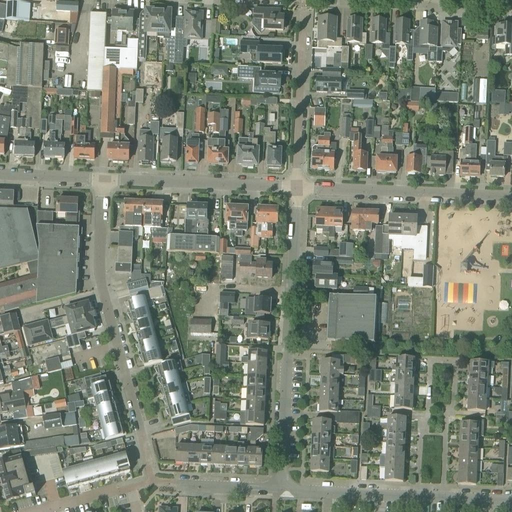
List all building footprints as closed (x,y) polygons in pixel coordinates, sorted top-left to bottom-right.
[(30,4),(7,2),(6,6),(0,4),(0,20),(29,22),(30,10),(30,4)] [(39,10),(38,22),(44,23),(76,25),(78,13),(78,5),(78,4),(56,3),(56,11),(45,11),(39,10)] [(111,32),(122,33),(123,9),(122,9),(117,11),(117,12),(112,12),(111,32)] [(123,9),(122,33),(132,33),(133,13),(128,13),(129,12),(123,9)] [(147,33),(157,33),(158,33),(159,9),(156,9),(154,9),(152,10),(150,11),(146,10),(146,17),(139,17),(138,41),(137,60),(146,60),(147,33)] [(161,9),(159,9),(158,33),(157,33),(157,38),(163,38),(163,40),(169,40),(170,11),(166,11),(164,10),(163,9),(161,9)] [(252,26),(260,35),(264,30),(283,31),(283,30),(285,29),(285,24),(283,23),(283,17),(274,17),(274,10),(255,9),(255,10),(253,10),(252,26)] [(175,38),(175,43),(174,47),(186,47),(186,40),(201,41),(202,13),(187,12),(186,19),(184,21),(176,21),(175,38)] [(102,92),(103,69),(106,14),(90,14),(85,91),(91,92),(99,92),(102,92)] [(107,15),(106,14),(103,69),(120,70),(121,46),(115,46),(115,50),(105,49),(107,15)] [(336,19),(332,18),(328,17),(323,18),(319,18),(318,42),(327,42),(326,47),(341,48),(342,40),(335,39),(336,19)] [(359,44),(359,46),(365,46),(366,35),(361,34),(362,20),(348,19),(347,43),(359,44)] [(381,50),(389,51),(389,48),(390,34),(385,34),(385,21),(382,21),(381,19),(377,19),(375,20),(372,20),(371,44),(381,44),(381,50)] [(404,45),(406,52),(406,62),(412,62),(413,48),(413,36),(408,35),(409,22),(406,22),(405,20),(401,19),(399,21),(396,21),(395,45),(404,45)] [(220,22),(212,22),(211,36),(219,36),(220,22)] [(413,34),(413,36),(413,48),(419,49),(419,47),(428,47),(428,53),(436,53),(436,48),(437,29),(432,29),(433,23),(420,22),(419,35),(413,34)] [(442,48),(436,48),(436,53),(436,63),(441,63),(442,53),(447,53),(448,55),(458,46),(460,46),(461,30),(456,30),(456,24),(451,24),(450,22),(448,23),(443,23),(442,48)] [(495,45),(505,46),(504,56),(511,56),(511,36),(511,26),(496,25),(495,45)] [(17,36),(18,27),(8,26),(7,34),(17,36)] [(477,40),(488,41),(488,30),(478,29),(477,40)] [(64,31),(55,30),(55,46),(63,46),(64,31)] [(120,70),(133,71),(137,71),(137,60),(138,41),(127,40),(127,46),(121,46),(120,70)] [(251,61),(253,63),(257,63),(281,65),(282,50),(258,48),(259,43),(241,42),(240,53),(248,54),(251,57),(251,61)] [(24,88),(27,88),(42,89),(43,72),(43,63),(44,46),(8,43),(7,47),(0,45),(0,78),(7,79),(6,87),(12,87),(24,88)] [(175,43),(167,43),(166,64),(174,64),(174,47),(175,43)] [(456,52),(450,57),(454,62),(460,58),(456,52)] [(334,55),(333,70),(340,70),(341,63),(341,56),(341,55),(334,55)] [(227,67),(211,66),(211,75),(226,75),(227,67)] [(145,89),(160,90),(162,67),(146,67),(145,89)] [(238,68),(238,77),(242,78),(254,78),(260,78),(259,89),(260,89),(260,94),(279,95),(279,90),(280,90),(280,87),(282,87),(282,80),(280,80),(280,76),(260,75),(260,69),(238,68)] [(115,128),(119,128),(121,76),(133,77),(133,71),(120,70),(103,69),(102,92),(103,92),(101,134),(114,135),(115,135),(115,128)] [(323,70),(323,79),(340,79),(341,75),(341,70),(340,70),(333,70),(329,70),(323,70)] [(186,84),(196,84),(196,74),(186,74),(186,84)] [(345,75),(341,75),(340,79),(323,79),(317,79),(316,93),(340,93),(341,80),(345,80),(345,75)] [(460,101),(470,101),(471,82),(461,82),(460,101)] [(27,103),(27,88),(24,88),(12,87),(12,103),(27,103)] [(42,95),(42,89),(27,88),(27,103),(26,120),(25,129),(40,130),(41,120),(42,95)] [(411,88),(411,95),(410,103),(419,103),(419,97),(420,92),(420,89),(411,88)] [(347,100),(363,100),(364,91),(347,91),(347,100)] [(494,92),(494,101),(504,101),(504,92),(494,92)] [(458,103),(458,94),(450,94),(450,103),(458,103)] [(135,109),(135,104),(135,103),(132,102),(128,102),(128,108),(127,126),(134,126),(135,109)] [(0,109),(0,115),(2,116),(9,117),(11,106),(5,105),(4,110),(0,109)] [(205,110),(196,109),(195,133),(204,134),(205,110)] [(25,133),(25,129),(26,120),(17,120),(18,113),(11,112),(10,129),(17,129),(18,129),(17,136),(19,136),(19,133),(25,133)] [(176,162),(177,140),(177,138),(183,138),(184,114),(176,114),(176,132),(160,132),(160,139),(163,140),(162,154),(161,154),(160,163),(168,163),(168,162),(176,162)] [(220,120),(220,114),(208,114),(207,126),(213,126),(212,134),(219,134),(220,120)] [(315,114),(314,122),(325,122),(325,114),(315,114)] [(0,137),(2,138),(7,139),(7,138),(10,119),(10,117),(9,117),(2,116),(0,115),(0,137)] [(45,143),(44,158),(45,158),(45,159),(50,159),(50,158),(54,158),(55,135),(55,121),(56,117),(49,116),(48,125),(50,125),(49,143),(45,143)] [(349,139),(350,134),(351,120),(341,119),(340,139),(349,139)] [(220,120),(219,134),(219,142),(218,142),(217,166),(222,167),(223,165),(227,166),(228,151),(229,142),(225,142),(225,133),(227,133),(228,120),(220,120)] [(242,135),(242,120),(235,120),(234,134),(242,135)] [(62,122),(55,121),(55,135),(54,158),(58,158),(58,159),(63,160),(63,159),(64,159),(65,144),(60,144),(61,136),(62,136),(62,122)] [(373,139),(373,128),(373,121),(366,121),(365,139),(373,139)] [(314,123),(314,131),(327,131),(327,122),(314,123)] [(141,162),(141,164),(148,164),(148,162),(152,163),(153,136),(159,136),(159,123),(151,123),(150,123),(150,132),(139,131),(138,162),(141,162)] [(264,125),(255,124),(255,137),(264,137),(264,130),(264,125)] [(113,162),(118,162),(119,128),(115,128),(115,135),(114,135),(114,146),(108,146),(108,161),(113,161),(113,162)] [(124,128),(119,128),(118,162),(123,162),(123,161),(128,162),(128,147),(128,141),(125,136),(124,136),(124,128)] [(471,145),(471,140),(472,129),(466,129),(465,151),(460,151),(459,162),(461,162),(460,176),(465,176),(465,177),(470,178),(471,145)] [(269,130),(264,130),(264,137),(263,143),(268,143),(268,145),(274,145),(275,134),(269,134),(269,130)] [(80,137),(80,138),(77,138),(76,144),(74,144),(74,159),(78,159),(78,160),(84,161),(84,159),(85,132),(80,131),(79,137),(80,137)] [(85,132),(84,159),(84,161),(90,161),(90,160),(94,160),(94,145),(90,145),(90,132),(85,132)] [(20,157),(24,157),(25,133),(19,133),(19,136),(19,141),(15,141),(14,156),(15,156),(16,157),(18,158),(20,157)] [(30,134),(25,133),(24,157),(28,157),(29,158),(32,158),(33,157),(34,157),(35,142),(29,142),(30,134)] [(324,134),(324,138),(323,170),(324,170),(325,171),(328,171),(329,170),(333,171),(334,160),(335,160),(336,144),(329,144),(329,138),(330,138),(330,134),(324,134)] [(367,155),(360,154),(361,134),(350,134),(349,139),(349,142),(354,143),(353,162),(354,162),(354,171),(359,171),(360,173),(364,173),(365,172),(366,172),(367,155)] [(192,135),(192,142),(187,142),(187,149),(186,164),(188,164),(189,165),(191,165),(192,164),(197,165),(199,141),(199,135),(192,135)] [(9,144),(9,139),(7,138),(7,139),(2,138),(2,141),(0,141),(0,155),(4,156),(5,144),(9,144)] [(322,170),(323,170),(324,138),(319,138),(319,147),(315,147),(312,149),(312,153),(313,153),(312,170),(317,170),(318,171),(320,171),(322,170)] [(241,167),(247,168),(248,140),(245,140),(238,139),(237,165),(241,165),(241,167)] [(248,140),(247,168),(253,168),(253,166),(257,166),(258,140),(253,140),(248,140)] [(217,166),(218,142),(208,141),(207,165),(212,165),(212,166),(217,166)] [(485,161),(485,172),(490,172),(490,178),(504,178),(504,170),(506,169),(506,158),(494,158),(495,142),(486,142),(486,148),(485,161)] [(471,145),(470,178),(475,178),(475,177),(479,177),(480,162),(475,162),(476,145),(471,145)] [(420,174),(420,167),(425,167),(426,147),(414,146),(414,158),(407,157),(407,174),(408,174),(408,175),(414,175),(414,174),(420,174)] [(380,174),(386,174),(387,149),(381,148),(381,157),(377,157),(376,172),(380,173),(380,174)] [(268,149),(267,167),(273,167),(273,169),(279,169),(279,168),(280,168),(281,150),(268,149)] [(392,149),(387,149),(386,174),(391,174),(392,173),(396,173),(396,158),(392,158),(392,149)] [(453,152),(438,152),(438,160),(431,159),(431,158),(426,157),(425,169),(430,169),(430,175),(445,176),(445,168),(452,168),(453,152)] [(14,190),(0,189),(0,206),(13,207),(14,190)] [(65,228),(78,229),(79,208),(77,208),(77,201),(67,200),(59,199),(59,200),(57,200),(57,206),(56,214),(66,214),(65,228)] [(132,249),(132,240),(134,202),(124,201),(124,217),(125,217),(124,227),(119,227),(118,249),(132,249)] [(138,227),(152,228),(153,203),(134,202),(132,240),(138,240),(138,227)] [(153,203),(152,228),(152,239),(167,240),(167,235),(168,229),(162,229),(163,203),(153,203)] [(196,236),(197,204),(191,204),(191,205),(187,205),(187,214),(185,214),(184,236),(196,236)] [(203,204),(197,204),(196,236),(208,237),(208,221),(206,221),(207,206),(203,206),(203,204)] [(26,207),(13,207),(0,206),(0,270),(27,264),(38,261),(38,255),(26,207)] [(226,207),(226,223),(230,223),(230,237),(235,237),(237,207),(233,207),(232,206),(229,206),(228,207),(226,207)] [(241,207),(237,207),(235,237),(242,237),(242,232),(247,232),(247,224),(247,208),(246,208),(245,207),(242,206),(241,207)] [(267,239),(268,208),(264,208),(260,207),(259,208),(257,208),(257,224),(262,225),(262,238),(267,239)] [(272,209),(268,208),(267,239),(272,239),(273,225),(278,225),(278,209),(277,209),(276,208),(273,208),(272,209)] [(328,234),(329,211),(316,210),(316,227),(316,231),(322,231),(322,234),(328,234)] [(342,211),(329,211),(328,234),(329,234),(329,239),(334,239),(335,229),(342,229),(342,211)] [(364,233),(365,212),(352,212),(351,232),(364,233)] [(378,225),(378,213),(365,212),(364,233),(371,232),(371,224),(378,225)] [(52,213),(39,213),(38,227),(52,228),(52,213)] [(401,241),(403,217),(389,216),(389,226),(382,226),(381,256),(388,256),(389,236),(401,237),(401,241)] [(416,218),(403,217),(401,241),(414,242),(414,257),(425,258),(426,228),(416,228),(416,218)] [(380,256),(381,256),(382,226),(382,227),(375,227),(374,255),(380,255),(380,256)] [(39,247),(38,255),(38,261),(37,276),(36,304),(70,297),(93,291),(92,291),(76,295),(79,229),(78,229),(65,228),(52,228),(38,227),(38,235),(39,247)] [(258,238),(257,238),(257,229),(251,228),(250,247),(258,248),(258,238)] [(196,236),(184,236),(172,235),(167,235),(167,240),(166,252),(195,253),(196,236)] [(208,237),(196,236),(195,253),(219,254),(220,241),(220,237),(208,237)] [(227,241),(220,241),(219,254),(227,255),(227,241)] [(338,244),(337,258),(345,258),(346,244),(338,244)] [(234,255),(250,256),(250,249),(235,248),(234,255)] [(314,256),(327,257),(327,249),(314,248),(314,256)] [(132,249),(118,249),(117,264),(115,264),(115,274),(131,275),(131,271),(132,249)] [(256,273),(256,278),(271,279),(272,265),(265,265),(265,261),(257,261),(257,264),(251,264),(251,257),(240,256),(239,273),(256,273)] [(38,261),(27,264),(31,278),(37,276),(38,261)] [(331,277),(332,264),(313,263),(313,276),(317,276),(331,277)] [(409,287),(432,288),(432,269),(424,268),(423,280),(409,279),(409,287)] [(477,280),(477,270),(468,270),(468,280),(477,280)] [(131,275),(131,282),(140,280),(140,276),(141,271),(131,271),(131,275)] [(31,278),(0,285),(0,314),(36,304),(37,276),(31,278)] [(331,277),(317,276),(316,289),(337,290),(338,277),(332,277),(331,277)] [(130,289),(147,285),(145,278),(140,280),(131,282),(126,284),(127,289),(130,289)] [(147,285),(130,289),(127,289),(129,295),(148,290),(147,285)] [(128,308),(130,314),(148,309),(146,301),(162,297),(162,296),(165,295),(163,287),(148,290),(129,295),(131,302),(125,303),(124,303),(127,308),(128,308)] [(352,297),(367,297),(367,288),(353,288),(352,297)] [(242,294),(227,294),(226,301),(241,302),(242,294)] [(378,298),(367,297),(352,297),(330,296),(328,341),(376,344),(378,298)] [(270,315),(270,313),(271,313),(271,306),(270,306),(270,301),(246,299),(245,315),(255,316),(255,314),(270,315)] [(60,327),(69,325),(69,324),(92,318),(94,318),(93,311),(90,311),(88,303),(65,309),(67,318),(58,320),(60,327)] [(130,325),(151,320),(148,309),(130,314),(128,314),(127,314),(130,321),(131,321),(132,320),(133,324),(130,325),(130,324),(130,325)] [(0,337),(14,333),(20,332),(15,315),(0,318),(0,337)] [(71,336),(74,348),(80,346),(77,335),(95,330),(92,318),(69,324),(69,325),(72,336),(71,336)] [(135,331),(136,335),(154,330),(151,320),(130,325),(133,331),(134,331),(135,331)] [(219,321),(211,321),(191,320),(190,334),(191,334),(191,337),(218,338),(219,321)] [(50,339),(47,330),(45,323),(23,328),(28,345),(50,339)] [(268,341),(269,325),(245,324),(245,329),(247,329),(246,340),(268,341)] [(138,345),(157,341),(154,330),(136,335),(133,335),(132,335),(136,342),(137,341),(138,345)] [(71,336),(65,338),(68,349),(74,348),(71,336)] [(16,339),(19,350),(25,348),(22,338),(16,339)] [(141,356),(159,351),(157,341),(138,345),(136,346),(136,345),(135,346),(139,352),(140,352),(141,356)] [(0,355),(9,353),(7,346),(1,348),(1,346),(0,345),(0,355)] [(141,356),(139,356),(138,356),(141,363),(142,362),(143,362),(144,367),(162,362),(159,351),(141,356)] [(241,364),(248,364),(266,365),(267,353),(248,352),(248,359),(241,358),(241,364)] [(9,353),(0,355),(0,364),(3,364),(2,360),(10,358),(9,353)] [(346,363),(346,365),(356,365),(357,357),(357,356),(343,356),(343,363),(346,363)] [(45,361),(46,367),(60,364),(58,358),(45,361)] [(414,359),(396,359),(396,366),(392,366),(391,371),(396,372),(414,372),(414,359)] [(154,368),(154,369),(157,375),(158,374),(159,378),(157,379),(157,378),(156,379),(157,379),(178,373),(183,372),(180,361),(175,363),(154,368)] [(343,363),(321,362),(321,375),(339,375),(343,376),(343,363)] [(468,369),(470,369),(470,375),(487,375),(488,369),(494,369),(494,363),(470,362),(469,362),(468,369)] [(0,374),(10,372),(9,368),(4,369),(3,364),(0,364),(0,374)] [(46,367),(48,374),(58,371),(61,370),(60,364),(46,367)] [(266,365),(248,364),(247,376),(265,377),(266,365)] [(17,370),(10,372),(11,377),(12,378),(18,376),(17,370)] [(1,379),(11,377),(10,372),(0,374),(0,384),(2,384),(1,379)] [(413,385),(414,372),(396,372),(395,378),(390,377),(390,384),(395,384),(413,385)] [(181,384),(178,373),(157,379),(160,385),(161,385),(162,388),(160,389),(159,389),(159,390),(181,384)] [(88,395),(92,394),(94,399),(115,393),(112,387),(111,387),(110,387),(109,383),(107,384),(105,377),(101,378),(100,374),(84,378),(87,389),(85,391),(86,393),(88,395)] [(320,387),(338,388),(339,375),(321,375),(320,387)] [(487,375),(470,375),(469,387),(487,387),(487,375)] [(247,376),(247,389),(265,390),(265,377),(247,376)] [(31,391),(51,387),(48,378),(29,382),(31,391)] [(183,394),(181,384),(159,390),(163,396),(163,395),(164,395),(165,399),(163,399),(162,399),(162,400),(183,394)] [(412,397),(413,385),(395,384),(394,397),(412,397)] [(320,400),(338,401),(338,388),(320,387),(320,400)] [(487,387),(469,387),(468,399),(486,400),(487,387)] [(265,390),(247,389),(246,401),(264,402),(265,390)] [(22,393),(0,396),(0,415),(14,413),(15,421),(27,419),(26,418),(22,393)] [(115,394),(115,393),(94,399),(96,409),(118,403),(115,397),(114,398),(113,398),(112,394),(114,393),(115,394)] [(165,410),(186,405),(190,404),(187,393),(183,394),(162,400),(165,406),(167,405),(168,409),(165,410)] [(412,404),(412,397),(394,397),(394,410),(412,410),(413,410),(414,404),(412,404)] [(467,411),(485,413),(486,400),(468,399),(467,411)] [(319,413),(337,414),(338,401),(320,400),(319,413)] [(246,401),(246,413),(264,414),(264,402),(246,401)] [(117,404),(118,404),(118,403),(96,409),(99,420),(120,414),(117,408),(116,408),(115,405),(117,404)] [(170,416),(172,426),(191,422),(186,405),(165,410),(168,416),(169,416),(170,416)] [(76,426),(76,424),(74,413),(60,415),(62,428),(76,426)] [(240,426),(263,426),(264,414),(246,413),(241,413),(240,426)] [(120,414),(99,420),(102,430),(123,424),(120,418),(119,419),(118,415),(120,414),(120,415),(121,414),(120,414)] [(62,429),(62,428),(60,415),(42,418),(44,431),(62,429)] [(405,419),(387,418),(387,426),(379,425),(379,431),(387,431),(405,432),(405,419)] [(331,422),(313,421),(312,434),(330,435),(331,422)] [(478,424),(460,423),(460,436),(477,437),(478,424)] [(125,435),(126,436),(126,435),(123,429),(122,429),(121,429),(120,425),(123,425),(124,425),(123,424),(102,430),(105,441),(125,435)] [(20,426),(0,429),(0,439),(22,436),(20,426)] [(189,426),(174,430),(176,435),(189,432),(190,432),(190,426),(189,426)] [(251,429),(250,450),(249,467),(261,468),(262,453),(267,453),(267,448),(255,448),(255,442),(263,435),(263,429),(251,429)] [(405,432),(387,431),(386,438),(380,438),(379,443),(386,444),(404,444),(405,432)] [(330,435),(312,434),(311,447),(329,448),(330,435)] [(0,450),(24,447),(25,452),(24,452),(24,453),(27,452),(55,448),(64,447),(80,446),(79,436),(63,438),(63,437),(23,443),(22,436),(0,439),(0,450)] [(460,436),(459,448),(477,449),(477,437),(460,436)] [(238,449),(237,467),(249,467),(250,450),(243,449),(244,443),(238,443),(238,449)] [(404,444),(386,444),(386,451),(382,451),(382,456),(386,456),(404,457),(406,457),(406,451),(404,451),(404,444)] [(175,464),(188,464),(189,446),(176,446),(175,464)] [(189,446),(188,464),(200,465),(201,447),(189,446)] [(213,448),(201,447),(200,465),(212,466),(213,448)] [(329,448),(311,447),(311,459),(329,460),(329,448)] [(27,452),(28,453),(28,458),(57,454),(55,449),(55,448),(27,452)] [(212,466),(224,466),(225,448),(213,448),(212,466)] [(224,466),(237,467),(238,449),(225,448),(224,466)] [(476,461),(477,449),(459,448),(459,460),(476,461)] [(115,458),(120,475),(130,472),(125,455),(119,456),(117,452),(113,453),(115,458)] [(385,469),(403,470),(404,457),(386,456),(385,469)] [(34,491),(35,491),(34,490),(33,487),(30,488),(22,458),(21,457),(9,461),(9,460),(0,462),(0,476),(0,478),(0,477),(0,481),(2,488),(3,488),(7,502),(19,499),(19,498),(26,496),(26,498),(35,495),(34,491)] [(104,460),(109,478),(120,475),(115,458),(104,460)] [(311,459),(310,472),(328,473),(329,460),(311,459)] [(109,478),(104,460),(94,463),(99,481),(109,478)] [(292,468),(300,469),(301,461),(293,460),(292,468)] [(459,460),(458,473),(476,473),(476,461),(459,460)] [(94,463),(84,466),(89,484),(99,481),(94,463)] [(73,469),(78,487),(89,484),(84,466),(73,469)] [(78,487),(73,469),(63,472),(68,490),(78,487)] [(403,470),(385,469),(384,482),(402,482),(403,470)] [(476,473),(458,473),(458,485),(475,486),(476,473)] [(45,501),(48,494),(41,492),(38,499),(45,501)]
